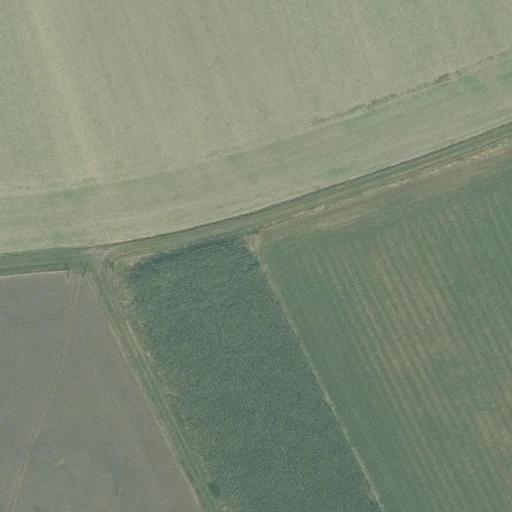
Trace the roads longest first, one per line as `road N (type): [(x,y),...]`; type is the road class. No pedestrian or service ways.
road 1 (track): [(0,275),(103,264),(511,134)]
road 2 (track): [(214,511),(103,264)]
